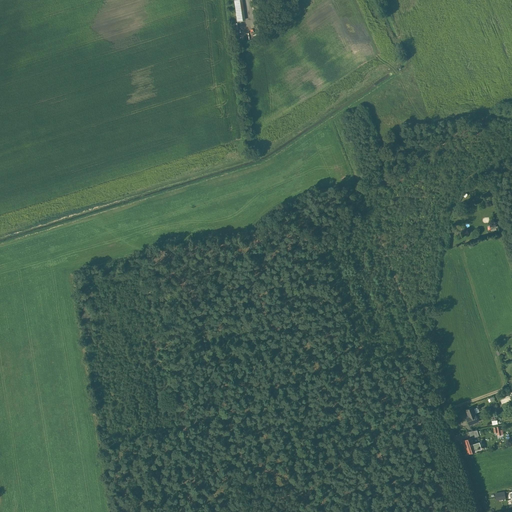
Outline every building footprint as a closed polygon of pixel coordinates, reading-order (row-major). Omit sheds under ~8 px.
[(235,0),(238,20),(247,19),(243,0),(235,0)] [(282,7),(272,12),(273,14),(274,13),(275,16),(278,15),(279,16),(281,15),(280,14),(284,12),(282,7)] [(260,31),(253,32),(253,30),(249,31),(249,39),(260,38),(260,31)] [(511,390),(499,396),(502,404),(511,399),(511,390)] [(472,407),(466,410),(468,416),(466,417),(469,425),(470,425),(469,424),(478,421),(478,422),(478,421),(475,414),(475,413),(473,409),(472,407)] [(460,422),(456,411),(451,413),(455,424),(460,422)] [(477,442),(472,444),(471,439),(471,438),(463,441),(467,453),(477,450),(479,449),(482,448),(481,447),(479,447),(477,442)] [(504,491),(495,493),(496,501),(506,499),(504,491)]
